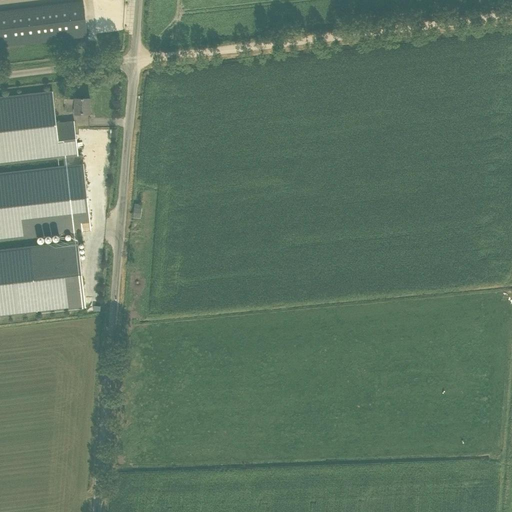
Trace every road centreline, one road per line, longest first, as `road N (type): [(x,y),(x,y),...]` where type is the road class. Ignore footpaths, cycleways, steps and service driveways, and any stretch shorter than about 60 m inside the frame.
road 1 (unclassified): [(97,511),(135,59)]
road 2 (track): [(135,59),(511,16)]
road 3 (unclassified): [(0,77),(135,59)]
